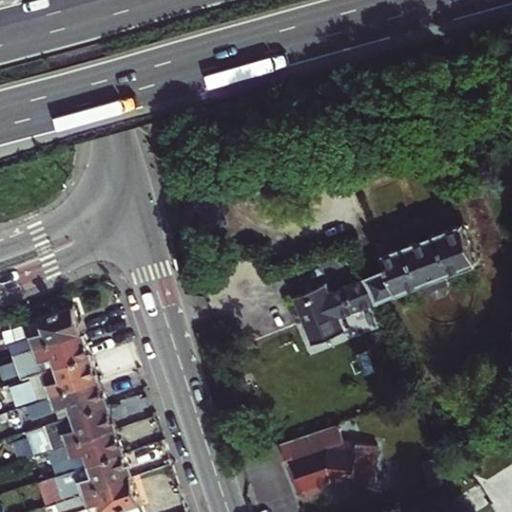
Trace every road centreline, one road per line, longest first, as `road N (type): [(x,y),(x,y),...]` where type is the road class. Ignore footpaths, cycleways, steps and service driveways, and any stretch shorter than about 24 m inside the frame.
road 1 (motorway): [(0,117),(426,0)]
road 2 (tertiary): [(137,232),(226,511)]
road 3 (tertiary): [(61,0),(128,204)]
road 4 (tertiary): [(0,283),(137,232)]
road 5 (motorway): [(132,0),(0,36)]
road 6 (tertiary): [(128,204),(0,252)]
road 7 (unknown): [(166,322),(291,275)]
